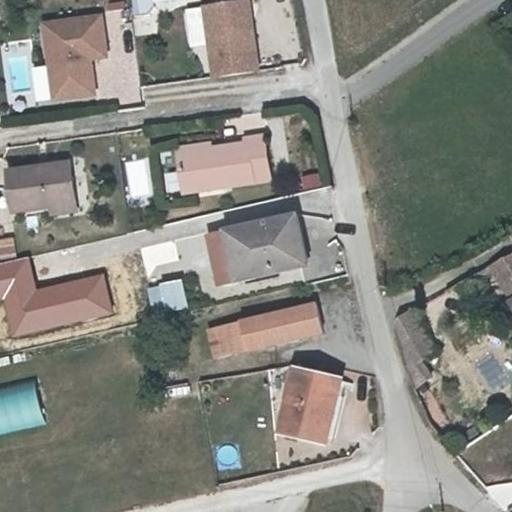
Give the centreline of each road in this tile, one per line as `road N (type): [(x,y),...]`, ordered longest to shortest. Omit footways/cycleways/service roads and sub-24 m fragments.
road 1 (unclassified): [(408,458),(321,120)]
road 2 (residential): [(317,93),(0,146)]
road 3 (unclassified): [(183,511),(408,458)]
road 4 (residential): [(493,0),(321,120)]
